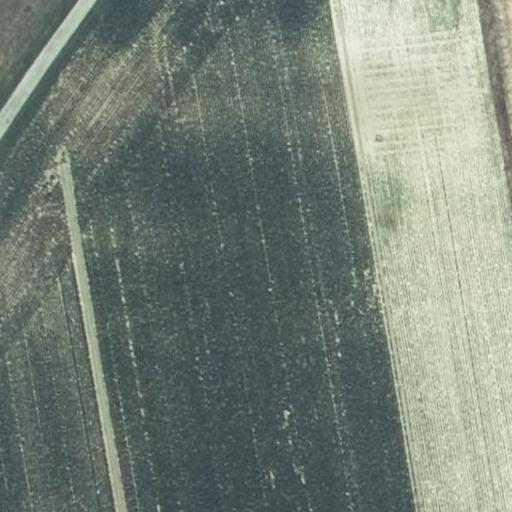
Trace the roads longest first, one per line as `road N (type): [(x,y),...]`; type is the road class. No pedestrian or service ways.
road 1 (track): [(0,149),(30,199),(91,511)]
road 2 (unclassified): [(82,0),(0,114)]
